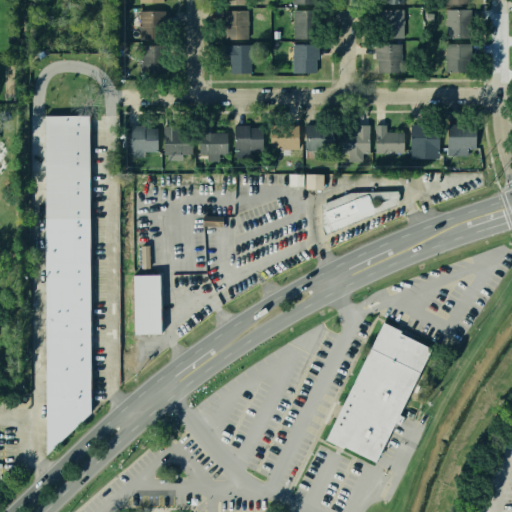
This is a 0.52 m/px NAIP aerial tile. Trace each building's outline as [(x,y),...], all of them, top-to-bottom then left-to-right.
[(403,9),(403,40),(375,40),(374,9),(403,9)] [(445,9),(471,9),(471,38),(445,38),(445,9)] [(138,10),(165,10),(165,39),(138,39),(138,10)] [(247,10),(247,39),(226,39),(226,10),(247,10)] [(292,10),(317,10),(317,38),(292,38),(292,10)] [(250,73),(228,73),(228,43),(250,43),(250,73)] [(445,43),(471,43),(471,71),(445,71),(445,43)] [(292,44),(316,44),(316,73),(292,73),(292,44)] [(401,72),(374,72),(374,44),(401,44),(401,72)] [(139,45),(166,45),(166,73),(139,73),(139,45)] [(89,116),(90,413),(45,455),(45,116),(89,116)] [(268,123),(297,123),(297,149),(268,150),(268,123)] [(233,124),(249,124),(249,131),(263,130),(263,152),(242,152),(242,157),(233,157),(233,124)] [(373,125),(385,124),(386,131),(403,131),(403,152),(373,152),(373,125)] [(409,124),(425,124),(439,124),(439,156),(409,156),(409,124)] [(475,124),(476,155),(447,156),(446,126),(475,124)] [(127,151),(127,125),(143,125),(143,127),(155,127),(155,151),(141,151),(141,156),(130,156),(130,151),(127,151)] [(196,125),(212,125),(212,132),(226,131),(226,153),(217,153),(217,159),(205,159),(205,153),(197,153),(196,125)] [(302,125),(330,125),(330,155),(302,156),(302,125)] [(368,125),(368,152),(341,152),(340,125),(368,125)] [(161,126),(177,126),(177,132),(191,132),(191,153),(161,154),(161,126)] [(323,189),(323,174),(305,174),(305,189),(323,189)] [(348,193),(319,205),(319,228),(322,236),(395,206),(397,191),(348,193)] [(202,225),(223,226),(223,216),(203,216),(202,225)] [(159,275),(133,275),(134,334),(160,334),(159,275)] [(373,464),(325,439),(383,324),(431,348),(373,464)]
